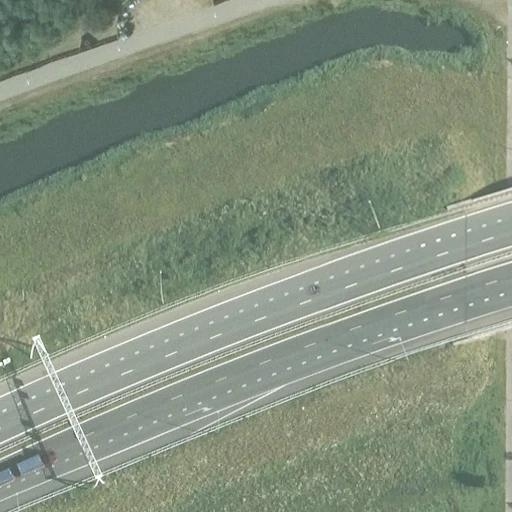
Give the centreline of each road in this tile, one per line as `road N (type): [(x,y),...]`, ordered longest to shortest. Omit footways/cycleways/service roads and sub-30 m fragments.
road 1 (motorway): [(511,232),(317,296),(0,429)]
road 2 (motorway): [(0,474),(298,348),(511,278)]
road 3 (unclassified): [(0,91),(264,0)]
